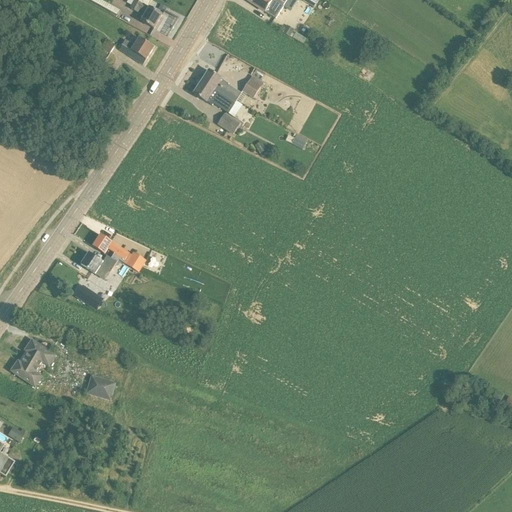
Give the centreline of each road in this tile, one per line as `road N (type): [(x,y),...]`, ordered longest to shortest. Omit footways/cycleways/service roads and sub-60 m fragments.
road 1 (primary): [(211,0),(0,321)]
road 2 (track): [(118,511),(0,488)]
